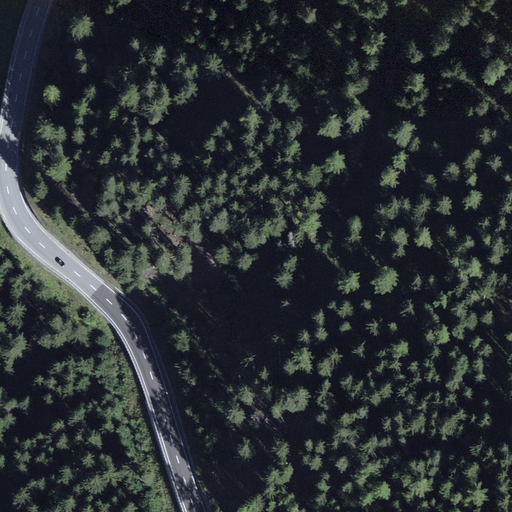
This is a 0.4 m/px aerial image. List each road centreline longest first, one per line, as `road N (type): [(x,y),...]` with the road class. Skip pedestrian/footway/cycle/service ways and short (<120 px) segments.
road 1 (primary): [(196,511),(137,337),(111,303),(30,233),(10,198),(12,119),(42,0)]
road 2 (track): [(511,95),(443,169),(370,212),(342,217),(335,204),(372,138),(391,0)]
road 3 (track): [(511,338),(452,358),(427,348),(447,268),(493,218),(511,167)]
